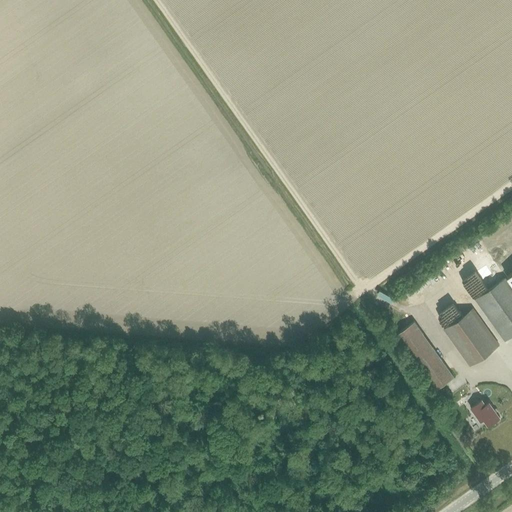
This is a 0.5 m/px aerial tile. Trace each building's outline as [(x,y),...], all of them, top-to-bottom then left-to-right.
[(504,341),(511,335),(511,286),(505,277),(474,299),(504,341)] [(469,365),(498,345),(472,308),(443,329),(469,365)] [(433,391),(453,377),(414,321),(393,335),(433,391)] [(441,405),(445,402),(441,396),(436,399),(441,405)] [(480,421),(483,419),(488,426),(499,417),(488,402),(485,405),(481,400),(470,407),(480,421)]
